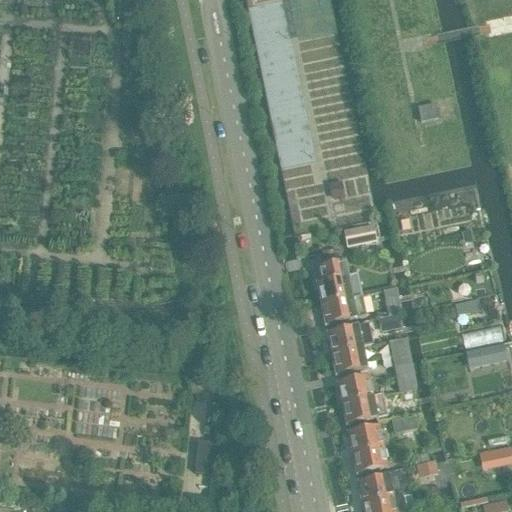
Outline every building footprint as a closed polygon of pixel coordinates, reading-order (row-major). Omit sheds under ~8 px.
[(435,106),(417,109),(420,125),(438,121),(435,106)] [(344,198),(341,184),(330,187),(332,200),(344,198)] [(373,228),(343,234),(346,251),(376,245),(373,228)] [(319,284),(324,306),(362,298),(357,277),(348,278),(345,263),(320,268),(324,283),(319,284)] [(383,293),(388,318),(401,315),(396,290),(383,293)] [(328,327),(357,321),(366,319),(362,298),(324,306),(328,327)] [(469,306),(471,316),(479,314),(477,304),(469,306)] [(380,323),(382,335),(401,332),(399,319),(380,323)] [(369,327),(329,335),(334,356),(363,350),(363,349),(372,347),(369,327)] [(407,341),(388,345),(393,369),(412,365),(407,341)] [(363,350),(334,356),(337,376),(367,371),(363,350)] [(505,366),(502,351),(490,353),(494,368),(505,366)] [(412,365),(393,369),(399,394),(418,389),(412,365)] [(340,385),(344,405),(383,397),(373,399),(368,379),(340,385)] [(349,426),(377,420),(387,417),(383,397),(344,405),(349,426)] [(399,422),(391,424),(394,436),(402,435),(417,432),(415,419),(399,422)] [(380,429),(350,435),(354,456),(384,449),(380,429)] [(218,445),(198,443),(195,475),(215,477),(218,445)] [(384,449),(354,456),(358,476),(388,470),(384,449)] [(413,468),(427,465),(424,455),(411,458),(413,468)] [(429,465),(416,468),(418,480),(432,477),(435,477),(432,465),(429,465)] [(394,478),(361,485),(365,505),(402,497),(398,478),(396,478),(394,478)] [(437,490),(423,493),(425,505),(440,502),(437,490)] [(365,505),(366,511),(405,511),(402,497),(365,505)]
